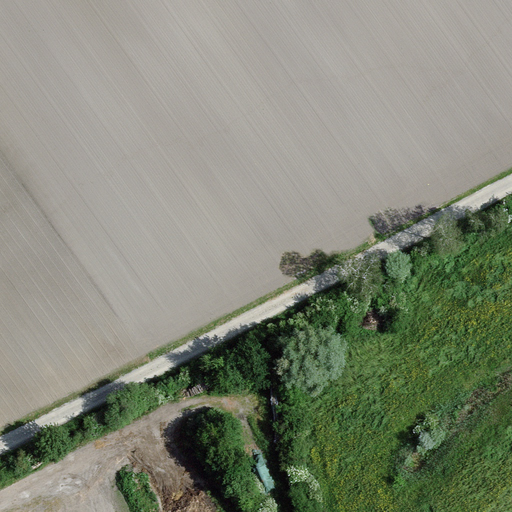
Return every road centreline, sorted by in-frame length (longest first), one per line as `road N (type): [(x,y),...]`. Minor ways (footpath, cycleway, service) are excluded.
road 1 (track): [(0,440),(511,177)]
road 2 (track): [(0,504),(172,422)]
